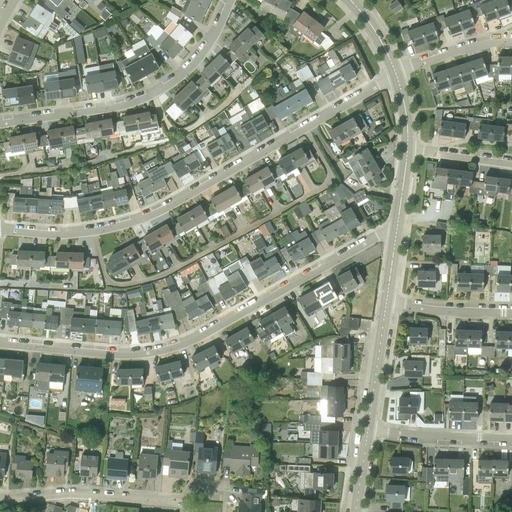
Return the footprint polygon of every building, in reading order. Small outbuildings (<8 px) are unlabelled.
[(59,15),(72,1),(70,0),(46,0),(44,3),(45,4),(52,10),(53,10),(54,11),(59,15)] [(192,1),(189,0),(186,0),(181,11),(172,6),(169,11),(179,18),(182,13),(200,21),(206,8),(192,1)] [(271,14),(277,0),(262,0),(259,7),(271,14)] [(289,7),(291,3),(286,0),(277,0),(271,14),(283,19),(288,24),(296,12),(289,7)] [(486,21),(498,17),(493,1),(492,0),(482,0),(473,4),(478,17),(484,15),(486,21)] [(511,5),(511,0),(495,0),(493,1),(498,17),(510,12),(508,6),(511,5)] [(105,4),(102,1),(96,7),(100,10),(105,4)] [(394,13),(395,13),(402,7),(398,1),(389,7),(394,13)] [(45,4),(42,7),(37,4),(30,16),(49,28),(55,32),(58,26),(48,19),(54,11),(53,10),(52,10),(45,4)] [(472,19),(478,17),(473,4),(467,6),(469,10),(457,14),(462,30),(474,25),(472,19)] [(130,17),(137,25),(144,16),(136,10),(130,17)] [(168,13),(166,17),(172,21),(176,23),(179,18),(169,11),(168,13)] [(302,35),(314,20),(303,11),(300,15),(296,12),(288,24),(292,27),(290,29),(290,33),(299,39),(302,35)] [(450,34),(462,30),(457,14),(444,18),(443,15),(437,17),(442,29),(447,27),(450,34)] [(42,39),(49,28),(30,16),(23,26),(42,39)] [(436,32),(442,29),(437,17),(432,19),(433,22),(420,27),(426,43),(438,38),(436,32)] [(127,18),(120,22),(123,27),(130,23),(127,18)] [(330,38),(321,32),(324,28),(314,20),(302,35),(313,43),(318,47),(330,38)] [(117,22),(105,26),(107,33),(119,29),(117,22)] [(80,35),(79,34),(75,31),(66,23),(63,27),(71,35),(67,39),(68,40),(80,35)] [(179,25),(178,24),(169,34),(171,36),(183,46),(192,35),(180,24),(179,25)] [(169,34),(164,30),(164,31),(157,25),(150,33),(151,35),(146,39),(154,48),(154,47),(158,52),(162,48),(173,58),(183,46),(171,36),(169,34)] [(84,29),(80,26),(75,31),(79,34),(84,29)] [(239,37),(249,47),(263,34),(257,27),(252,31),(249,28),(239,37)] [(414,47),(426,43),(420,27),(408,31),(407,28),(401,30),(405,42),(411,40),(414,47)] [(81,36),(74,39),(76,54),(84,52),(81,36)] [(13,50),(30,57),(35,43),(17,37),(13,50)] [(235,61),(249,47),(239,37),(229,46),(232,50),(228,53),(235,61)] [(159,68),(152,54),(146,44),(133,51),(146,75),(159,68)] [(34,58),(30,57),(13,50),(8,61),(30,69),(34,58)] [(133,82),(146,75),(133,51),(136,56),(122,63),(124,68),(125,68),(133,82)] [(220,74),(235,61),(228,53),(224,58),(221,54),(211,64),(220,74)] [(332,59),(346,81),(356,76),(353,70),(359,67),(353,56),(341,63),(337,56),(332,59)] [(498,73),(511,73),(511,57),(498,57),(498,65),(491,65),(491,77),(493,77),(493,78),(498,78),(498,73)] [(491,65),(484,65),(482,58),(470,62),(475,77),(487,73),(488,77),(491,77),(491,65)] [(335,88),(346,81),(332,59),(336,66),(329,69),(326,63),(322,65),(335,88)] [(118,87),(115,71),(114,62),(98,65),(100,74),(103,89),(118,87)] [(313,76),(307,65),(305,62),(300,65),(302,68),(308,79),(313,76)] [(469,79),(475,77),(470,62),(457,66),(466,94),(473,91),(469,79)] [(207,87),(220,74),(211,64),(201,73),(203,76),(199,80),(207,87)] [(272,65),(267,69),(271,74),(276,69),(272,65)] [(324,94),(335,88),(322,65),(318,68),(321,74),(320,74),(322,78),(317,82),(324,94)] [(466,94),(457,66),(445,70),(452,91),(464,87),(466,94)] [(301,82),(308,79),(302,68),(296,72),(301,82)] [(76,95),(74,80),(77,79),(75,69),(67,70),(67,71),(58,72),(62,97),(76,95)] [(437,90),(450,86),(445,70),(433,74),(434,82),(429,83),(433,95),(439,94),(437,90)] [(47,99),(62,97),(58,72),(59,82),(44,84),(47,99)] [(88,92),(103,89),(100,74),(86,77),(88,92)] [(192,100),(207,87),(199,80),(195,84),(192,81),(183,90),(192,100)] [(296,87),(293,82),(289,84),(296,96),(302,107),(312,101),(306,89),(303,83),(296,87)] [(302,107),(296,96),(289,84),(292,90),(285,94),(281,86),(278,88),(279,90),(292,113),(302,107)] [(19,104),(34,102),(32,86),(17,88),(19,104)] [(5,106),(19,104),(17,88),(3,90),(5,106)] [(292,113),(279,90),(278,88),(277,89),(278,91),(272,94),(278,105),(274,107),(272,104),(266,108),(272,119),(278,116),(280,119),(292,113)] [(173,118),(192,100),(183,90),(173,100),(175,102),(166,111),(173,118)] [(377,105),(374,101),(366,105),(368,110),(377,105)] [(272,119),(266,108),(265,106),(252,114),(247,105),(243,107),(248,116),(258,132),(268,126),(266,123),(272,119)] [(246,139),(258,132),(248,116),(243,107),(246,113),(241,116),(242,119),(232,125),(239,138),(244,135),(246,139)] [(156,114),(151,115),(150,112),(136,114),(140,132),(159,129),(156,114)] [(133,134),(140,132),(136,114),(123,117),(124,120),(118,121),(120,131),(132,129),(133,134)] [(453,122),(441,120),(442,115),(435,115),(433,126),(440,127),(439,134),(452,136),(454,118),(453,122)] [(472,129),(474,117),(473,117),(473,118),(467,117),(467,119),(454,118),(452,136),(465,138),(466,128),(472,129)] [(490,139),(493,120),(474,117),(472,129),(478,130),(477,137),(490,139)] [(367,143),(360,132),(353,118),(341,125),(349,138),(356,149),(355,149),(356,149),(361,146),(367,143)] [(118,121),(112,122),(112,119),(98,121),(101,139),(110,137),(109,133),(120,131),(118,121)] [(504,127),(492,125),(493,120),(490,139),(503,141),(504,129),(511,130),(511,124),(505,123),(504,127)] [(94,141),(101,139),(98,121),(85,124),(86,127),(80,129),(81,138),(93,136),(94,141)] [(203,126),(207,131),(211,129),(207,123),(203,126)] [(232,142),(239,138),(232,125),(225,129),(228,134),(222,138),(215,126),(211,129),(224,151),(235,145),(232,142)] [(337,144),(349,138),(341,125),(330,132),(335,140),(328,144),(335,156),(342,152),(337,144)] [(80,129),(74,130),(74,126),(60,128),(63,147),(77,144),(76,139),(81,138),(80,129)] [(51,149),(63,147),(60,128),(47,131),(48,135),(42,136),(44,146),(50,144),(51,149)] [(224,151),(211,129),(207,131),(210,137),(203,141),(197,144),(205,158),(211,154),(213,158),(224,151)] [(42,136),(36,137),(36,133),(22,135),(24,149),(25,149),(26,153),(34,152),(33,148),(44,146),(42,136)] [(6,153),(24,149),(22,135),(9,138),(10,142),(4,143),(6,153)] [(185,152),(181,146),(180,144),(176,146),(180,154),(183,159),(190,171),(201,165),(191,148),(185,152)] [(367,148),(363,151),(361,146),(356,149),(355,149),(341,158),(342,160),(341,161),(344,165),(348,163),(354,172),(374,160),(367,148)] [(309,148),(303,151),(302,148),(290,154),(296,165),(299,170),(304,167),(301,163),(314,156),(309,148)] [(179,177),(190,171),(183,159),(180,154),(164,163),(170,175),(176,172),(179,177)] [(299,170),(296,165),(290,154),(278,161),(280,165),(275,168),(280,176),(291,169),(296,176),(301,174),(299,170)] [(122,158),(126,169),(132,167),(128,156),(122,158)] [(118,171),(126,169),(122,158),(114,161),(118,171)] [(155,163),(157,166),(146,172),(155,190),(167,184),(164,179),(170,175),(164,163),(162,159),(155,163)] [(370,188),(381,180),(377,173),(380,172),(374,160),(354,172),(357,179),(363,176),(366,180),(370,188)] [(144,196),(155,190),(146,172),(143,167),(140,169),(139,169),(145,180),(138,183),(144,196)] [(275,168),(270,171),(268,167),(256,174),(263,186),(280,176),(275,168)] [(445,188),(446,183),(448,169),(436,167),(434,181),(436,181),(436,187),(445,188)] [(459,184),(460,170),(448,169),(446,183),(459,184)] [(478,182),(472,181),(473,172),(460,170),(459,184),(470,186),(469,192),(476,193),(478,182)] [(124,184),(119,185),(117,176),(116,171),(110,173),(111,180),(114,191),(116,205),(128,202),(124,184)] [(246,195),(263,186),(256,174),(244,180),(246,184),(241,187),(246,195)] [(50,213),(51,195),(52,176),(46,177),(46,192),(39,192),(39,199),(38,212),(50,213)] [(495,196),(498,178),(485,176),(484,183),(478,182),(476,193),(477,193),(477,194),(495,196)] [(32,189),(33,178),(21,179),(20,185),(23,186),(27,187),(25,211),(38,212),(39,199),(32,199),(32,189)] [(511,188),(509,189),(511,180),(498,178),(495,196),(496,197),(496,191),(508,193),(508,200),(511,200),(511,188)] [(104,207),(116,205),(114,191),(111,180),(107,181),(108,187),(101,189),(101,188),(100,189),(104,207)] [(80,212),(92,210),(86,183),(80,184),(82,193),(70,195),(71,209),(79,208),(80,212)] [(104,207),(100,189),(93,190),(92,184),(87,185),(87,183),(86,183),(92,210),(104,207)] [(13,211),(25,211),(27,187),(23,186),(20,185),(19,198),(14,197),(14,193),(8,193),(7,206),(13,206),(13,211)] [(241,187),(237,190),(234,186),(223,193),(230,205),(246,195),(241,187)] [(349,200),(354,197),(341,186),(329,193),(340,214),(350,230),(360,224),(351,209),(348,211),(344,204),(341,206),(339,201),(347,197),(349,200)] [(452,201),(453,189),(445,188),(444,199),(452,201)] [(232,209),(230,205),(223,193),(211,199),(213,203),(208,206),(215,218),(232,209)] [(70,195),(64,195),(51,195),(50,213),(63,214),(63,210),(71,209),(70,195)] [(310,213),(304,202),(298,205),(302,211),(304,216),(310,213)] [(208,206),(203,209),(201,205),(189,212),(196,224),(213,214),(215,218),(208,206)] [(302,211),(298,205),(292,208),(296,215),(302,211)] [(334,217),(330,209),(325,212),(330,220),(339,236),(350,230),(340,214),(334,217)] [(179,234),(196,224),(189,212),(177,219),(180,223),(174,226),(179,234)] [(328,243),(339,236),(330,220),(319,227),(320,229),(314,232),(319,242),(326,239),(328,243)] [(270,234),(275,231),(269,221),(264,224),(270,234)] [(448,230),(449,223),(436,221),(435,228),(448,230)] [(174,226),(170,228),(167,224),(155,232),(162,244),(179,234),(174,226)] [(264,224),(259,227),(265,237),(270,234),(264,224)] [(319,242),(314,232),(308,236),(305,231),(300,234),(297,230),(292,234),(304,256),(315,250),(313,246),(319,242)] [(150,250),(162,244),(155,232),(144,238),(144,239),(139,242),(144,251),(149,248),(150,250)] [(258,251),(262,249),(266,247),(259,234),(251,239),(258,251)] [(304,256),(292,234),(285,237),(289,243),(284,246),(285,248),(279,251),(285,261),(291,258),(293,262),(304,256)] [(423,235),(423,250),(440,250),(440,236),(423,235)] [(134,261),(136,263),(147,257),(144,251),(139,242),(134,245),(134,244),(122,250),(130,264),(134,261)] [(261,258),(263,263),(270,274),(281,268),(275,256),(272,252),(266,256),(262,249),(258,251),(257,251),(260,256),(261,258)] [(131,266),(130,264),(122,250),(110,257),(112,261),(107,264),(114,276),(131,266)] [(31,265),(31,251),(18,251),(18,255),(12,254),(11,264),(17,265),(31,265)] [(51,256),(45,255),(45,252),(31,251),(31,265),(50,266),(51,256)] [(70,267),(70,253),(57,252),(56,256),(51,256),(50,266),(70,267)] [(84,257),(84,253),(70,253),(70,267),(90,267),(90,257),(84,257)] [(214,267),(219,265),(213,253),(207,256),(214,267)] [(152,259),(158,271),(169,266),(162,254),(152,259)] [(261,258),(260,256),(249,263),(246,257),(240,260),(241,263),(241,264),(250,280),(257,276),(259,280),(270,274),(263,263),(261,258)] [(190,282),(190,280),(186,273),(199,266),(196,261),(179,270),(186,284),(190,282)] [(244,283),(250,280),(241,264),(239,261),(222,270),(224,273),(229,280),(236,293),(247,287),(244,283)] [(418,271),(418,286),(422,286),(422,288),(426,290),(428,290),(429,286),(435,286),(435,272),(440,272),(440,274),(447,274),(447,262),(435,262),(435,269),(428,269),(428,272),(418,271)] [(470,273),(457,273),(457,264),(452,264),(451,274),(457,274),(457,290),(470,290),(470,273)] [(490,275),(491,265),(484,265),(483,274),(470,273),(470,290),(483,291),(484,275),(490,275)] [(510,275),(497,275),(497,265),(491,265),(490,275),(497,276),(497,291),(510,291),(510,275)] [(364,283),(363,280),(356,267),(350,271),(350,270),(337,277),(346,294),(359,287),(358,286),(364,283)] [(236,293),(229,280),(224,273),(207,282),(214,295),(220,291),(225,299),(236,293)] [(207,282),(206,280),(203,275),(202,275),(200,277),(199,279),(199,281),(199,283),(200,285),(203,289),(192,295),(202,312),(213,306),(208,298),(214,295),(207,282)] [(175,282),(174,280),(171,276),(165,279),(169,286),(175,282)] [(322,308),(337,300),(328,284),(313,292),(322,308)] [(175,304),(171,293),(169,288),(163,290),(164,296),(169,307),(170,307),(175,304)] [(339,288),(334,291),(337,297),(342,294),(339,288)] [(171,293),(175,304),(178,310),(185,307),(191,318),(202,312),(192,295),(189,290),(181,294),(183,297),(181,298),(178,290),(171,293)] [(306,317),(322,308),(313,292),(298,301),(306,317)] [(20,325),(23,299),(22,298),(22,305),(13,304),(13,303),(12,302),(2,301),(1,317),(8,318),(8,324),(20,325)] [(32,327),(34,307),(27,306),(27,299),(23,299),(20,325),(32,327)] [(172,313),(170,307),(169,307),(163,308),(161,299),(156,301),(163,329),(175,326),(172,313)] [(44,328),(47,306),(47,302),(42,301),(42,308),(34,307),(32,327),(44,328)] [(138,334),(150,331),(144,301),(139,303),(142,319),(135,321),(138,334)] [(150,331),(163,329),(156,301),(157,303),(152,305),(154,311),(147,312),(144,301),(150,331)] [(66,308),(65,307),(59,307),(47,306),(44,328),(57,329),(58,322),(65,323),(66,308)] [(86,306),(85,306),(85,312),(73,311),(73,308),(66,308),(65,323),(71,324),(71,331),(84,332),(86,306)] [(90,318),(90,306),(86,306),(84,332),(96,333),(97,319),(90,318)] [(294,323),(293,320),(285,306),(271,314),(283,335),(284,334),(286,339),(297,333),(292,324),(294,323)] [(127,310),(127,309),(122,308),(121,315),(110,314),(110,308),(109,315),(109,320),(108,334),(120,335),(121,329),(129,329),(128,322),(127,310)] [(128,322),(135,321),(133,309),(127,310),(128,322)] [(272,341),(283,335),(271,314),(259,321),(262,325),(255,329),(264,344),(267,351),(269,350),(270,348),(271,346),(272,344),(272,343),(272,341)] [(357,330),(359,318),(342,316),(340,328),(341,328),(340,336),(348,334),(348,329),(357,330)] [(108,334),(109,320),(97,319),(96,333),(108,334)] [(236,334),(243,346),(254,339),(247,327),(236,334)] [(410,328),(410,342),(426,343),(427,328),(410,328)] [(468,347),(468,330),(455,330),(455,345),(448,345),(447,360),(454,360),(454,354),(467,355),(468,347)] [(481,346),(482,331),(468,330),(468,347),(481,347),(481,356),(487,356),(488,346),(481,346)] [(508,348),(508,332),(495,331),(495,346),(488,346),(487,356),(494,357),(495,348),(508,348)] [(232,352),(243,346),(236,334),(225,340),(232,352)] [(349,358),(349,344),(344,344),(344,339),(346,340),(347,339),(348,334),(340,336),(334,337),(322,340),(320,340),(320,346),(321,346),(321,357),(349,358)] [(203,351),(209,364),(220,358),(214,346),(203,351)] [(198,369),(209,364),(203,351),(192,357),(198,369)] [(429,363),(430,355),(416,355),(416,362),(405,361),(405,376),(422,376),(422,362),(429,363)] [(349,372),(349,358),(321,357),(321,372),(307,372),(301,372),(301,378),(307,378),(322,379),(322,373),(334,373),(334,372),(349,372)] [(23,363),(23,361),(6,359),(4,373),(4,374),(24,376),(25,363),(23,363)] [(168,364),(171,377),(183,374),(180,361),(168,364)] [(49,388),(51,364),(38,362),(35,389),(36,389),(49,390),(49,388)] [(63,389),(65,365),(51,364),(49,388),(63,389)] [(159,380),(171,377),(168,364),(156,367),(159,380)] [(101,392),(103,368),(78,366),(76,390),(101,392)] [(118,383),(131,383),(130,369),(118,370),(118,383)] [(130,369),(131,383),(143,383),(143,369),(130,369)] [(492,384),(486,386),(488,392),(494,389),(492,384)] [(145,401),(153,400),(152,387),(145,387),(145,401)] [(343,401),(343,387),(328,387),(328,400),(343,401)] [(174,392),(164,395),(167,405),(176,402),(174,392)] [(477,403),(476,403),(476,398),(463,397),(463,403),(463,419),(477,420),(477,403)] [(400,398),(399,418),(409,418),(409,413),(416,413),(417,398),(400,398)] [(342,415),(343,401),(328,400),(327,415),(342,415)] [(463,419),(463,403),(449,402),(448,419),(463,419)] [(504,420),(505,404),(490,403),(490,420),(504,420)] [(233,412),(227,418),(232,423),(238,418),(233,412)] [(321,422),(321,416),(307,415),(305,414),(302,415),(300,415),(300,421),(304,422),(321,422)] [(442,414),(434,414),(434,424),(438,424),(438,421),(442,421),(442,414)] [(289,440),(299,440),(299,430),(288,430),(289,440)] [(337,444),(337,431),(320,430),(320,443),(337,444)] [(218,447),(203,446),(205,432),(196,431),(196,433),(195,442),(194,452),(199,452),(197,472),(215,473),(218,447)] [(189,452),(172,451),(173,440),(166,439),(165,450),(164,457),(163,462),(163,464),(170,465),(169,476),(187,477),(189,452)] [(336,458),(337,444),(320,443),(319,457),(336,458)] [(258,461),(259,445),(250,444),(250,447),(232,446),(232,450),(224,450),(223,465),(231,465),(231,469),(236,469),(236,474),(249,475),(250,460),(258,461)] [(46,475),(63,476),(64,464),(67,464),(69,452),(62,452),(62,455),(48,454),(46,475)] [(138,477),(156,478),(158,456),(140,454),(138,477)] [(80,475),(97,476),(98,457),(82,455),(80,475)] [(17,476),(32,478),(33,462),(18,460),(19,456),(13,456),(12,468),(17,469),(17,476)] [(108,477),(126,479),(127,460),(109,458),(108,477)] [(407,473),(408,458),(391,458),(391,472),(407,473)] [(434,459),(434,468),(426,468),(426,480),(426,485),(431,485),(434,485),(434,474),(437,474),(437,481),(448,481),(448,478),(449,459),(434,459)] [(463,477),(464,459),(449,459),(448,478),(463,478),(463,477)] [(493,460),(478,460),(478,475),(485,475),(485,482),(493,482),(493,476),(493,460)] [(508,476),(508,461),(493,460),(493,476),(508,476)] [(297,464),(296,464),(295,464),(295,465),(286,464),(286,471),(300,472),(299,490),(304,490),(304,497),(315,498),(315,488),(332,489),(333,473),(310,472),(311,465),(297,464)] [(403,507),(403,500),(404,486),(387,485),(387,500),(391,500),(391,507),(403,507)] [(260,511),(262,488),(243,487),(242,497),(244,497),(244,503),(239,503),(238,511),(260,511)] [(278,498),(271,499),(271,506),(279,505),(278,498)] [(319,511),(321,500),(299,499),(297,511),(319,511)]
